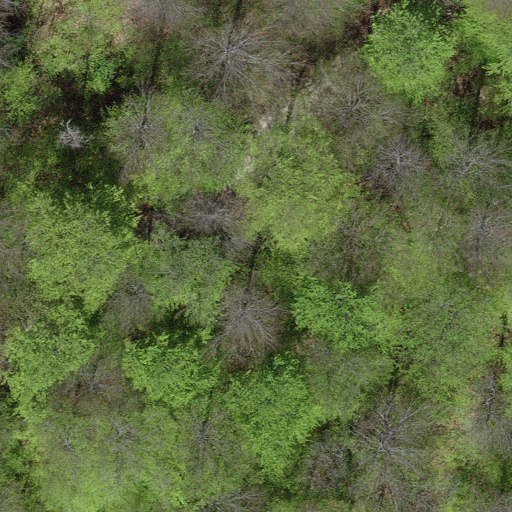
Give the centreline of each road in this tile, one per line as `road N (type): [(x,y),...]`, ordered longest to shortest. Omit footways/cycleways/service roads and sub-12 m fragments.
road 1 (track): [(0,358),(293,116)]
road 2 (track): [(436,0),(293,116)]
